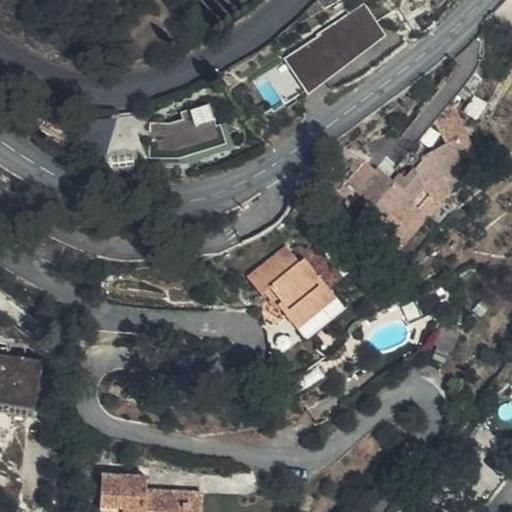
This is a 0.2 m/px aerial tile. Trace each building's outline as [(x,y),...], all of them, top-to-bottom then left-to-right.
[(351,0),(344,7),(353,17),(365,6),(359,0),(351,0)] [(334,16),(344,7),(341,3),(330,12),(334,16)] [(326,17),(301,30),(309,45),(334,31),(326,17)] [(146,156),(178,157),(225,144),(219,125),(212,127),(204,104),(180,112),(183,125),(149,122),(146,156)] [(415,168),(405,180),(406,181),(421,198),(440,190),(436,179),(463,167),(453,144),(413,163),(415,168)] [(406,181),(405,180),(401,185),(395,180),(390,187),(371,173),(350,201),(380,224),(371,236),(373,238),(387,248),(388,249),(414,218),(411,215),(417,206),(406,181)] [(421,198),(406,181),(417,206),(422,201),(420,198),(421,198)] [(443,197),(440,190),(421,198),(427,205),(443,197)] [(387,248),(373,238),(366,248),(380,258),(387,248)] [(54,265),(61,248),(40,239),(33,255),(54,265)] [(325,281),(329,276),(339,268),(318,244),(303,257),(325,281)] [(351,301),(329,276),(325,281),(303,257),(299,261),(285,245),(248,278),(263,294),(268,291),(303,331),(329,310),(334,317),(351,301)] [(0,405),(38,411),(46,358),(0,351),(0,405)] [(188,511),(190,492),(150,490),(151,474),(105,472),(103,511),(188,511)] [(204,511),(206,492),(190,492),(188,511),(204,511)]
